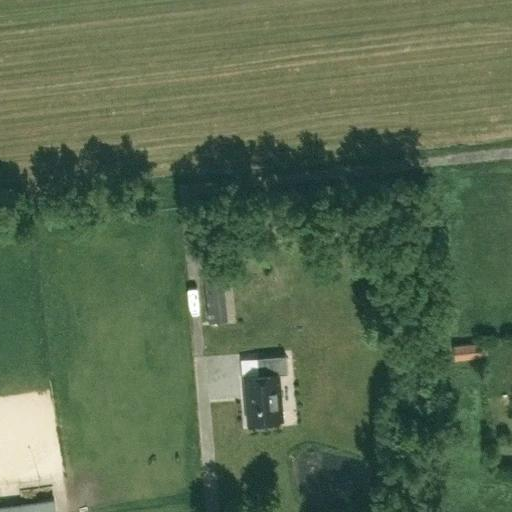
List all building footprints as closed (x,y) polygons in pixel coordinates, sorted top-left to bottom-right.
[(203,219),(205,245),(211,244),(212,251),(223,250),(222,235),(218,236),(217,218),(203,219)] [(203,271),(209,323),(227,321),(221,269),(203,271)] [(453,345),(455,360),(482,357),(482,354),(487,354),(486,341),(453,345)] [(259,373),(245,374),(247,392),(249,392),(250,404),(248,404),(249,422),(283,419),(279,373),(288,372),(286,354),(258,357),(259,373)] [(0,511),(55,511),(54,499),(0,507),(0,511)]
